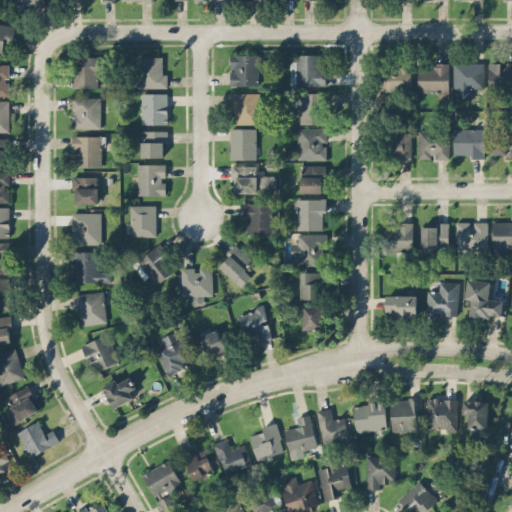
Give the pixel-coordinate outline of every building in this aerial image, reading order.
[(12,0),(21,12),(38,0),(12,0)] [(0,53),(2,43),(10,44),(13,24),(0,22),(0,53)] [(229,83),(257,83),(257,53),(229,53),(229,83)] [(290,83),(323,83),(323,53),(290,53),(290,83)] [(165,86),(166,55),(138,55),(138,86),(165,86)] [(72,85),(98,85),(98,56),(72,56),(72,85)] [(447,62),(417,62),(417,91),(448,91),(447,62)] [(483,62),(454,62),(454,97),(473,97),(473,88),(483,88),(483,62)] [(511,62),(487,62),(487,88),(511,88),(511,62)] [(0,94),(8,94),(8,63),(0,63),(0,94)] [(379,88),(409,88),(409,64),(379,64),(379,88)] [(167,123),(167,91),(141,91),(141,123),(167,123)] [(258,122),(258,91),(230,91),(230,122),(258,122)] [(382,104),(394,103),(393,91),(381,93),(382,104)] [(299,121),(322,121),(322,92),(299,92),(299,121)] [(71,126),(99,126),(99,95),(71,95),(71,126)] [(0,130),(9,130),(9,98),(0,98),(0,130)] [(229,127),(229,157),(255,157),(255,127),(229,127)] [(325,127),(297,127),(297,157),(325,157),(325,127)] [(140,154),(166,154),(166,129),(140,129),(140,154)] [(448,156),(448,129),(417,129),(417,156),(448,156)] [(483,129),(452,129),(452,156),(483,156),(483,129)] [(411,157),(411,131),(388,131),(388,157),(411,157)] [(72,165),(101,165),(101,134),(72,134),(72,165)] [(511,134),(490,134),(490,156),(511,156),(511,134)] [(137,193),(164,193),(164,162),(137,162),(137,193)] [(229,192),(274,192),(274,174),(254,174),(254,163),(229,163),(229,192)] [(325,191),(324,163),(299,164),(300,191),(325,191)] [(0,201),(8,201),(8,169),(0,169),(0,201)] [(71,201),(97,201),(97,175),(71,175),(71,201)] [(295,228),(324,228),(324,197),(295,197),(295,228)] [(270,201),(243,201),(243,233),(270,233),(270,201)] [(153,234),(153,204),(129,204),(129,234),(153,234)] [(0,236),(8,236),(8,205),(0,205),(0,236)] [(72,242),(99,242),(99,211),(72,211),(72,242)] [(487,220),(455,220),(455,246),(487,246),(487,220)] [(491,252),(511,252),(511,243),(511,220),(491,220),(491,252)] [(447,248),(447,221),(421,221),(421,248),(447,248)] [(382,222),(382,251),(413,251),(413,222),(382,222)] [(324,263),(324,232),(290,232),(290,263),(324,263)] [(0,272),(8,272),(8,240),(0,240),(0,272)] [(132,264),(151,286),(175,266),(155,243),(132,264)] [(244,267),(252,258),(235,243),(217,262),(239,284),(250,273),(244,267)] [(70,281),(110,281),(110,270),(100,270),(100,249),(70,249),(70,281)] [(180,296),(210,296),(210,266),(180,266),(180,296)] [(300,297),(321,297),(321,270),(300,270),(300,297)] [(0,307),(9,307),(8,276),(0,276),(0,307)] [(500,317),(501,300),(492,299),(493,279),(468,278),(466,316),(500,317)] [(457,281),(438,280),(437,289),(427,289),(426,314),(456,315),(457,281)] [(105,320),(102,290),(73,293),(76,323),(105,320)] [(416,293),(385,293),(385,315),(416,315),(416,293)] [(242,333),(251,331),(253,340),(270,337),(263,303),(236,309),(242,333)] [(301,328),(321,328),(321,304),(301,304),(301,328)] [(0,341),(11,341),(9,315),(0,315),(0,341)] [(199,334),(207,357),(227,350),(218,327),(199,334)] [(168,373),(192,361),(176,329),(159,337),(162,343),(155,347),(168,373)] [(81,342),(90,370),(117,362),(108,333),(81,342)] [(0,383),(24,376),(15,347),(0,351),(0,383)] [(125,373),(102,387),(114,406),(137,392),(125,373)] [(13,423),(40,406),(26,384),(7,396),(12,404),(4,408),(13,423)] [(426,428),(456,428),(456,396),(426,396),(426,428)] [(420,429),(420,397),(390,397),(390,429),(420,429)] [(487,427),(487,399),(462,399),(462,417),(470,417),(470,427),(487,427)] [(386,428),(386,402),(355,402),(355,428),(386,428)] [(344,415),(334,416),(333,406),(317,408),(320,440),(347,437),(344,415)] [(290,456),(317,449),(308,413),(292,417),(295,426),(284,429),(290,456)] [(50,425),(41,429),(36,420),(16,431),(30,455),(58,440),(50,425)] [(258,464),(276,459),(274,451),(282,449),(275,422),(257,426),(259,434),(251,436),(258,464)] [(234,446),(229,436),(212,443),(225,473),(251,462),(242,442),(234,446)] [(181,454),(194,478),(213,468),(200,444),(181,454)] [(0,469),(10,463),(0,447),(0,469)] [(394,455),(366,455),(366,487),(385,487),(385,477),(394,477),(394,455)] [(490,502),(503,459),(494,456),(480,499),(490,502)] [(183,487),(171,460),(143,472),(153,495),(167,489),(169,494),(158,499),(163,511),(165,511),(176,508),(170,492),(183,487)] [(351,485),(346,461),(318,467),(325,500),(338,497),(337,488),(351,485)] [(280,479),(288,511),(301,511),(319,508),(312,480),(302,483),(299,474),(280,479)] [(423,511),(438,497),(418,478),(398,499),(412,511),(423,511)] [(250,511),(268,511),(281,508),(276,486),(246,493),(250,511)] [(108,511),(102,498),(73,511),(108,511)] [(212,511),(243,511),(237,499),(212,511)]
